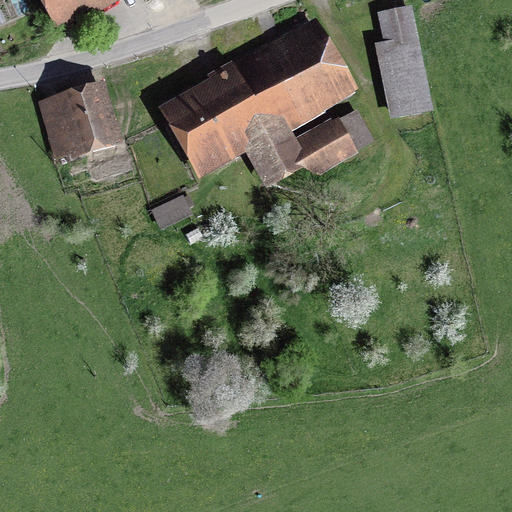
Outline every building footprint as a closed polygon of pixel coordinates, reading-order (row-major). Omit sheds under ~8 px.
[(43,0),(63,33),(107,7),(103,0),(43,0)] [(409,10),(381,16),(388,47),(382,48),(395,117),(430,109),(409,10)] [(346,84),(320,35),(218,91),(217,89),(198,100),(192,90),(167,104),(173,114),(171,115),(199,166),(245,139),(268,179),(298,162),(319,169),(336,162),(355,152),(339,122),(291,149),(276,122),(346,84)] [(95,94),(44,109),(61,165),(111,151),(95,94)] [(182,199),(154,212),(162,228),(189,215),(182,199)]
